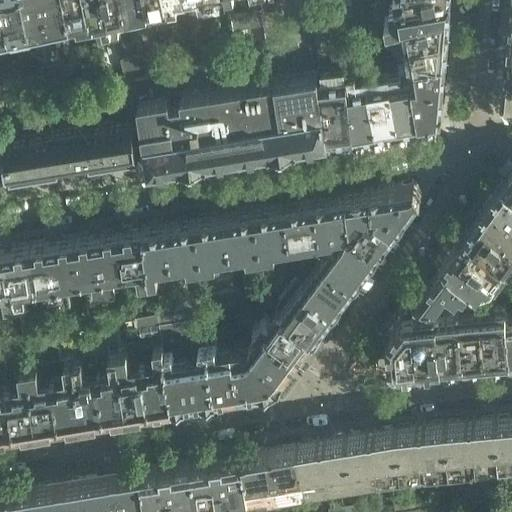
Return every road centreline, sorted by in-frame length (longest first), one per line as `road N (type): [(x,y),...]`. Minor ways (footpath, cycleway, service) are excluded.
road 1 (residential): [(0,223),(479,142)]
road 2 (residential): [(479,142),(461,182),(284,414)]
road 3 (residential): [(284,414),(0,462)]
road 4 (residential): [(511,391),(284,414)]
road 5 (residential): [(487,0),(479,142)]
